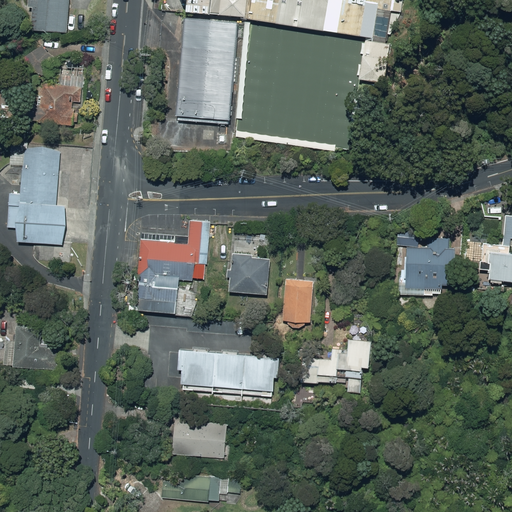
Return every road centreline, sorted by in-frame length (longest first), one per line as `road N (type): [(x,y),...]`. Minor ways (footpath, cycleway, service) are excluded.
road 1 (tertiary): [(109,195),(396,195),(511,168)]
road 2 (tertiary): [(84,511),(109,195)]
road 3 (tertiary): [(109,195),(127,0)]
